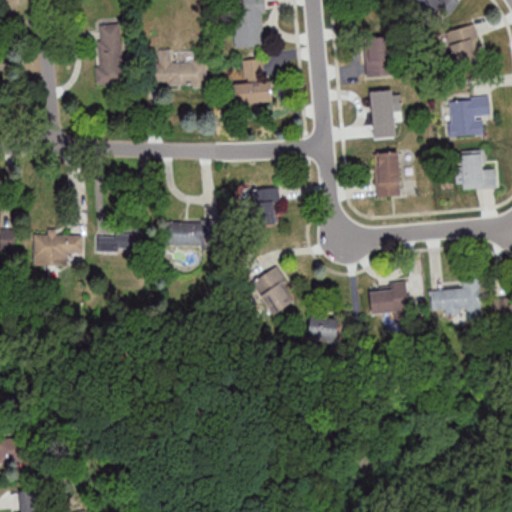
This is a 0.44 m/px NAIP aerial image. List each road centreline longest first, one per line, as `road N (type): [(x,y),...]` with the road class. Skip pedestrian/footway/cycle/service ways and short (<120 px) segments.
road 1 (residential): [(326,146),(0,147)]
road 2 (residential): [(511,219),(366,236),(346,230),(335,216),(326,146)]
road 3 (residential): [(56,147),(43,0)]
road 4 (residential): [(326,146),(313,0)]
